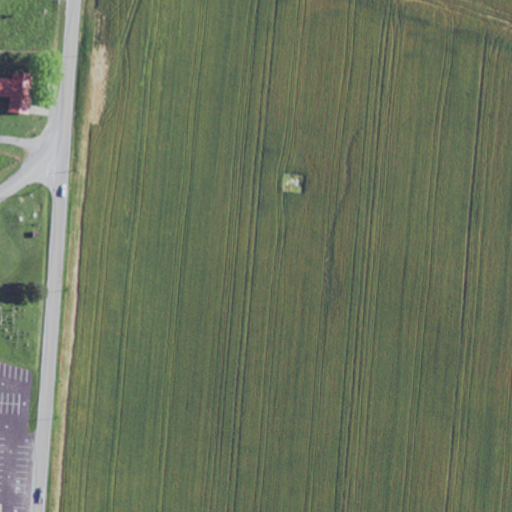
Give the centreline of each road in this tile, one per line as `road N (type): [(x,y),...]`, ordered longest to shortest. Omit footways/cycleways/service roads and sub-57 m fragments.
road 1 (secondary): [(37,511),(62,157)]
road 2 (secondary): [(62,157),(74,0)]
